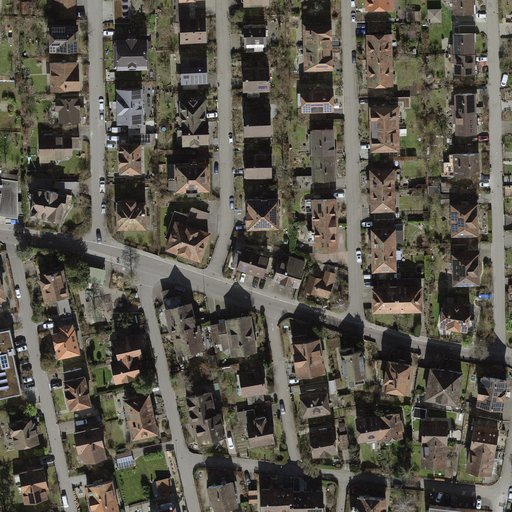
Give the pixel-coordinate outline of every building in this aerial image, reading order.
[(76,0),(60,0),(61,13),(77,13),(76,0)] [(133,22),(132,0),(115,0),(117,23),(133,22)] [(369,0),(370,13),(401,11),(400,0),(369,0)] [(458,0),(459,16),(480,16),(479,0),(458,0)] [(430,22),(445,21),(444,8),(430,9),(430,22)] [(185,17),(185,43),(212,42),(212,17),(185,17)] [(52,22),(52,53),(84,53),(84,22),(52,22)] [(273,23),(245,24),(245,50),(274,50),(273,23)] [(338,24),(308,25),(309,73),(339,72),(338,24)] [(459,31),(460,74),(481,74),(480,31),(459,31)] [(397,34),(370,35),(373,87),(399,86),(397,34)] [(115,36),(116,68),(151,67),(150,35),(115,36)] [(185,57),(187,83),(213,82),(212,56),(185,57)] [(53,62),(54,91),(85,90),(85,76),(79,76),(78,61),(53,62)] [(275,66),(246,66),(247,93),(275,92),(275,66)] [(119,89),(121,126),(148,125),(147,88),(119,89)] [(339,89),(305,90),(306,113),(340,112),(339,89)] [(459,93),(460,136),(481,135),(480,92),(459,93)] [(83,98),(61,99),(62,123),(84,122),(83,98)] [(213,98),(187,99),(188,145),(214,145),(213,98)] [(402,104),(372,105),(373,152),(404,151),(402,104)] [(275,109),(247,110),(248,137),(276,136),(275,109)] [(339,128),(316,129),(317,186),(340,185),(339,128)] [(41,130),(42,163),(59,162),(58,159),(75,159),(75,152),(82,152),(81,129),(41,130)] [(120,142),(121,175),(147,174),(146,142),(120,142)] [(278,150),(250,151),(251,178),(279,177),(278,150)] [(481,154),(454,154),(454,174),(481,174),(481,154)] [(214,160),(178,160),(178,192),(214,192),(214,160)] [(398,165),(374,166),(376,213),(400,212),(398,165)] [(0,214),(20,216),(24,178),(0,175),(0,214)] [(76,193),(38,187),(34,216),(71,222),(76,193)] [(283,196),(251,197),(251,229),(283,229),(283,196)] [(341,198),(316,198),(318,253),(343,252),(341,198)] [(124,202),(119,202),(120,232),(153,231),(152,201),(124,202)] [(484,203),(457,203),(457,237),(484,236),(484,203)] [(193,219),(209,222),(211,210),(195,207),(193,219)] [(175,220),(165,250),(207,264),(217,234),(175,220)] [(399,225),(375,226),(377,273),(401,272),(399,225)] [(484,241),(457,242),(458,287),(485,286),(484,241)] [(274,257),(245,245),(236,267),(266,278),(274,257)] [(292,263),(282,259),(275,280),(302,289),(312,260),(295,254),(292,263)] [(0,257),(0,303),(12,301),(2,257),(0,257)] [(107,269),(83,264),(80,278),(103,283),(107,269)] [(341,271),(328,268),(325,276),(319,275),(314,293),(333,298),(341,271)] [(59,303),(62,316),(77,312),(68,271),(43,276),(49,305),(59,303)] [(427,284),(377,286),(378,314),(429,311),(427,284)] [(196,304),(168,309),(173,335),(180,334),(185,360),(213,355),(208,329),(201,330),(196,304)] [(479,307),(446,305),(444,330),(477,332),(479,307)] [(229,322),(214,325),(217,343),(225,342),(226,347),(234,346),(235,357),(261,353),(255,315),(228,319),(229,322)] [(68,330),(57,333),(63,361),(86,356),(78,321),(66,324),(68,330)] [(0,400),(24,396),(11,332),(0,333),(0,400)] [(147,336),(119,341),(123,361),(116,362),(120,386),(150,381),(146,359),(151,358),(147,336)] [(327,339),(298,343),(302,380),(331,376),(327,339)] [(368,353),(342,356),(345,382),(371,380),(368,353)] [(420,367),(396,362),(395,369),(390,368),(388,382),(393,383),(391,393),(415,397),(420,367)] [(269,392),(265,367),(243,371),(247,396),(250,395),(251,404),(268,401),(267,392),(269,392)] [(470,375),(436,369),(430,402),(464,408),(470,375)] [(99,408),(92,375),(68,381),(75,414),(99,408)] [(511,403),(511,381),(488,376),(481,407),(510,413),(511,403)] [(333,387),(301,392),(306,419),(338,413),(333,387)] [(216,389),(188,394),(193,421),(200,419),(204,446),(233,440),(228,415),(221,416),(216,389)] [(134,440),(157,434),(149,396),(125,401),(134,440)] [(259,419),(257,409),(240,412),(243,426),(252,424),(256,448),(279,443),(274,417),(259,419)] [(386,416),(361,419),(363,443),(389,440),(390,448),(411,446),(407,410),(385,412),(386,416)] [(8,421),(15,453),(43,447),(36,415),(8,421)] [(456,421),(430,420),(427,468),(454,469),(456,421)] [(311,430),(317,458),(342,453),(342,449),(354,447),(350,431),(339,433),(337,424),(311,430)] [(506,431),(478,426),(469,472),(497,477),(506,431)] [(86,468),(115,461),(107,427),(78,434),(86,468)] [(120,466),(136,463),(134,451),(117,454),(120,466)] [(24,473),(30,505),(57,500),(50,468),(24,473)] [(174,475),(153,480),(157,500),(178,496),(174,475)] [(126,511),(119,479),(90,485),(96,511),(126,511)] [(239,480),(211,484),(215,511),(239,511),(244,511),(239,480)] [(264,488),(265,511),(327,511),(326,490),(298,491),(298,486),(264,488)] [(360,493),(359,511),(392,511),(393,494),(360,493)]
